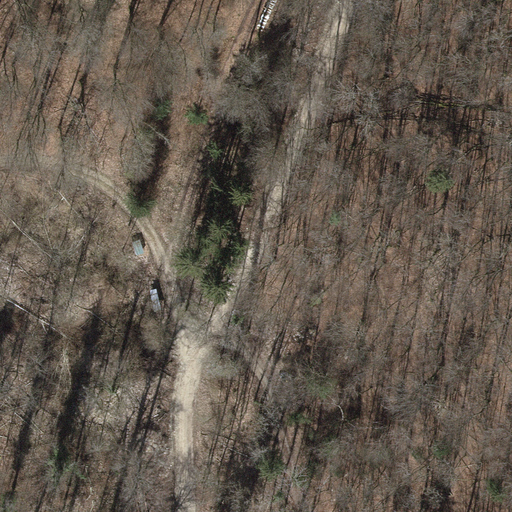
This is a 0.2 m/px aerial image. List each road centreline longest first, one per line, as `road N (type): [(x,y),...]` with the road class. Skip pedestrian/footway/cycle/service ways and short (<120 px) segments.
road 1 (track): [(201,511),(212,334),(335,0)]
road 2 (track): [(310,511),(270,367),(212,334),(165,232),(133,186),(75,164),(0,159)]
